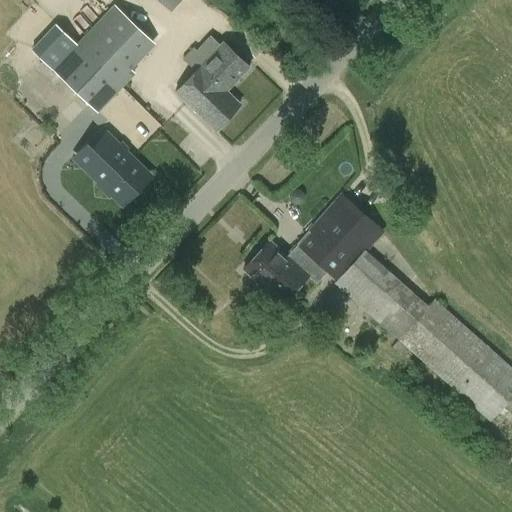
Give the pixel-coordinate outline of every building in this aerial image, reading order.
[(157,0),(169,10),(177,0),(157,0)] [(114,4),(76,44),(122,86),(135,73),(130,69),(127,66),(151,39),(114,4)] [(56,24),(32,48),(54,69),(91,105),(98,111),(122,86),(76,44),(56,24)] [(221,43),(220,45),(210,35),(196,49),(206,59),(175,91),(215,129),(240,103),(226,90),(247,68),(221,43)] [(134,118),(131,120),(147,139),(161,128),(129,88),(118,97),(134,118)] [(113,191),(121,199),(145,175),(132,162),(104,136),(93,148),(98,153),(86,165),(101,180),(98,183),(110,194),(113,191)] [(280,304),(307,276),(316,283),(326,272),(336,280),(334,283),(490,420),(511,395),(511,366),(435,298),(428,304),(406,284),(367,250),(383,230),(341,192),(286,256),(269,240),(242,268),(260,284),(260,285),(280,304)]
